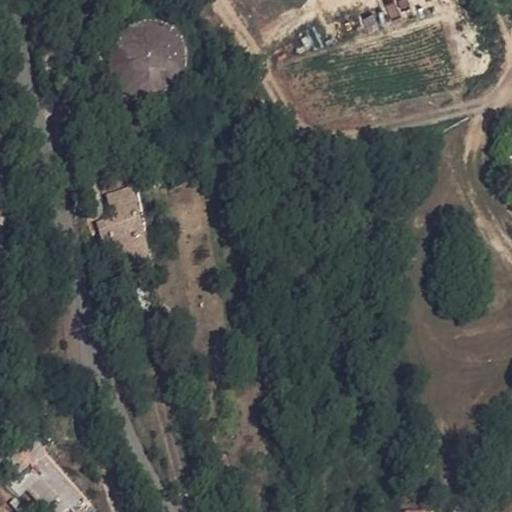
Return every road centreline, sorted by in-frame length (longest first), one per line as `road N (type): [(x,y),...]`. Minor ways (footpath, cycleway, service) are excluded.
road 1 (tertiary): [(20,0),(84,343),(169,511)]
road 2 (track): [(511,67),(467,160),(481,208),(511,253)]
